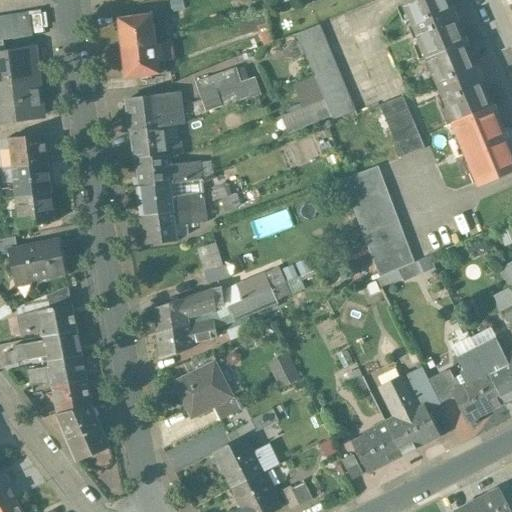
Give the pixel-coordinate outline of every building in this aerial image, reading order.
[(448,0),(410,0),(404,2),(427,58),(466,42),(448,0)] [(46,12),(29,14),(32,36),(49,33),(46,12)] [(29,14),(0,18),(0,40),(3,40),(32,36),(29,14)] [(152,15),(117,19),(120,48),(155,44),(152,15)] [(346,90),(319,24),(297,33),(314,76),(324,99),(346,90)] [(441,91),(480,75),(466,42),(427,58),(425,59),(432,76),(435,75),(441,91)] [(155,44),(120,48),(124,77),(165,72),(164,60),(157,61),(155,44)] [(5,51),(0,52),(0,85),(37,78),(33,48),(5,51)] [(235,69),(195,83),(206,112),(252,96),(252,98),(260,95),(254,78),(240,83),(235,69)] [(480,75),(441,91),(448,107),(446,108),(452,124),(455,123),(493,107),(480,75)] [(314,76),(295,84),(304,107),(324,99),(314,76)] [(37,78),(0,85),(0,123),(42,118),(39,97),(36,97),(34,81),(37,80),(37,78)] [(346,90),(324,99),(329,113),(332,119),(354,110),(346,90)] [(179,93),(127,100),(131,130),(182,124),(183,124),(179,93)] [(403,96),(378,106),(379,106),(380,106),(401,158),(426,149),(403,96)] [(304,107),(291,113),(296,126),(329,113),(324,99),(304,107)] [(511,151),(493,107),(455,123),(480,184),(511,171),(511,151)] [(182,124),(131,130),(136,159),(171,155),(182,153),(180,138),(169,139),(165,145),(163,127),(182,125),(182,124)] [(45,135),(9,139),(12,168),(48,164),(45,135)] [(171,155),(136,159),(139,187),(171,183),(189,180),(187,164),(177,165),(173,172),(171,155)] [(48,164),(12,168),(16,198),(52,194),(48,164)] [(377,167),(343,180),(379,277),(413,262),(377,167)] [(171,183),(139,187),(143,215),(191,209),(189,194),(178,195),(173,199),(171,183)] [(227,183),(217,187),(222,199),(231,195),(227,183)] [(52,194),(16,198),(19,228),(55,224),(52,194)] [(231,195),(222,199),(226,211),(239,206),(235,194),(231,195)] [(205,206),(191,209),(193,224),(207,222),(205,206)] [(191,209),(143,215),(147,244),(178,240),(176,223),(181,225),(193,224),(191,209)] [(503,243),(511,239),(511,222),(497,228),(503,243)] [(17,237),(0,240),(0,256),(11,254),(10,250),(18,248),(17,237)] [(194,246),(200,268),(215,264),(219,277),(240,271),(236,255),(220,259),(214,240),(194,246)] [(18,248),(10,250),(11,254),(15,279),(29,277),(30,281),(65,275),(59,241),(18,248)] [(426,258),(414,263),(418,274),(431,268),(426,258)] [(282,276),(297,274),(295,262),(280,264),(282,276)] [(278,269),(265,274),(271,289),(284,284),(278,269)] [(265,274),(238,286),(244,301),(271,289),(265,274)] [(231,306),(228,308),(234,323),(278,304),(276,301),(306,288),(301,277),(284,284),(271,289),(244,301),(231,306)] [(238,286),(225,291),(231,306),(244,301),(238,286)] [(69,287),(47,296),(50,311),(73,307),(69,287)] [(213,289),(155,309),(158,334),(190,323),(190,319),(198,317),(216,309),(213,289)] [(50,311),(19,317),(22,334),(42,330),(43,338),(77,331),(78,331),(73,307),(50,311)] [(250,320),(226,330),(230,339),(254,330),(250,320)] [(190,323),(158,334),(160,358),(193,348),(193,342),(217,336),(215,322),(191,327),(190,323)] [(77,331),(43,338),(44,343),(39,341),(24,344),(27,360),(47,357),(48,362),(82,356),(77,331)] [(505,356),(496,339),(477,349),(504,404),(511,399),(511,361),(511,362),(510,360),(507,361),(505,356)] [(477,349),(459,358),(466,372),(462,375),(467,384),(463,386),(463,387),(453,392),(455,396),(468,422),(504,404),(477,349)] [(284,350),(265,360),(279,386),(297,376),(284,350)] [(82,356),(48,362),(49,367),(29,370),(32,385),(52,382),(53,386),(87,381),(82,356)] [(215,361),(175,382),(183,397),(185,396),(192,410),(210,401),(213,407),(220,403),(233,397),(215,361)] [(371,390),(359,366),(339,376),(344,386),(350,383),(357,397),(371,390)] [(424,369),(404,379),(417,405),(420,404),(421,406),(424,405),(426,410),(441,403),(429,380),(430,380),(424,369)] [(430,380),(429,380),(441,403),(455,396),(453,392),(463,387),(463,386),(458,376),(454,378),(450,370),(430,380)] [(417,405),(404,379),(383,389),(397,417),(386,423),(387,424),(387,423),(403,456),(404,456),(440,438),(426,411),(426,410),(424,405),(421,406),(420,404),(417,405)] [(87,381),(53,386),(59,415),(92,406),(87,381)] [(233,397),(213,407),(219,420),(239,410),(233,397)] [(59,415),(57,416),(77,461),(110,448),(92,406),(59,415)] [(272,408),(251,419),(257,431),(278,420),(272,408)] [(387,424),(366,434),(367,436),(354,443),(368,473),(403,456),(387,423),(387,424)] [(246,438),(216,453),(234,487),(265,471),(255,451),(253,452),(246,438)] [(352,454),(342,460),(352,479),(362,474),(352,454)] [(265,471),(234,487),(246,511),(272,511),(281,508),(274,493),(276,492),(265,471)] [(0,476),(0,505),(16,498),(5,474),(0,476)] [(313,499),(305,481),(293,487),(301,505),(313,499)] [(291,485),(281,490),(291,510),(301,505),(293,487),(291,485)] [(510,511),(499,490),(477,501),(482,511),(510,511)] [(23,511),(16,498),(0,505),(0,511),(23,511)] [(482,511),(477,501),(456,511),(482,511)]
